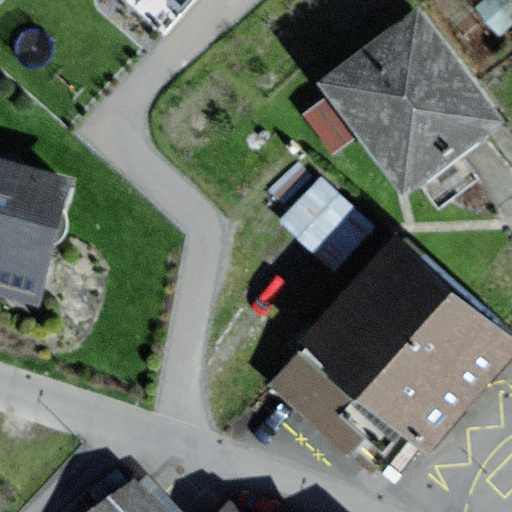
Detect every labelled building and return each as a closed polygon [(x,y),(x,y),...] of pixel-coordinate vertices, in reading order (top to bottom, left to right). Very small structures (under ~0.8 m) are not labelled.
[(505,124),(421,12),(320,87),(332,103),(311,119),(342,160),(363,144),(404,199),(505,124)] [(77,185),(0,164),(0,268),(51,282),(77,185)] [(328,252),(368,210),(323,167),(283,209),(328,252)] [(511,358),(511,345),(398,244),(260,397),(343,471),(366,446),(385,463),(409,436),(427,453),(511,358)] [(171,511),(143,478),(101,511),(171,511)]
